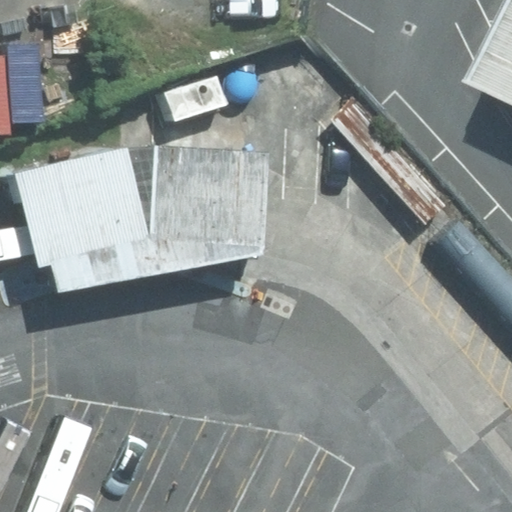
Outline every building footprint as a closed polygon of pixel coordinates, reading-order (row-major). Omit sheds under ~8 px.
[(511,115),(511,0),(468,94),(511,115)] [(198,77),(147,95),(158,128),(210,110),(198,77)] [(342,107),(320,127),(347,157),(412,228),(434,208),(342,107)] [(90,157),(0,175),(0,243),(14,304),(230,265),(234,222),(240,161),(126,152),(90,157)] [(511,299),(444,224),(422,243),(511,343),(511,299)]
